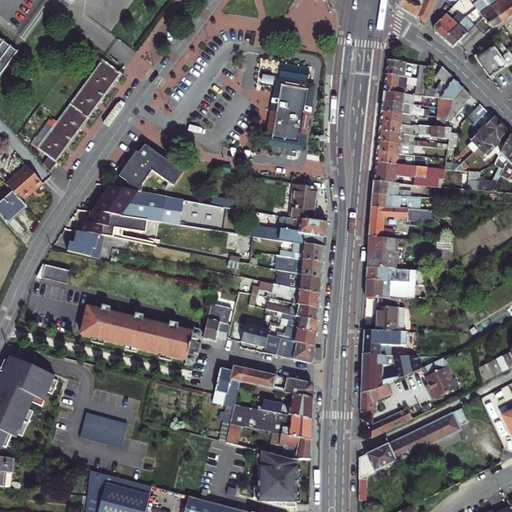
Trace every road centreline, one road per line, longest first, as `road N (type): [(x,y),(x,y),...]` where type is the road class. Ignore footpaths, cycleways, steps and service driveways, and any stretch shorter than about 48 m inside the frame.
road 1 (residential): [(0,328),(49,230),(212,0)]
road 2 (primary): [(348,2),(328,377)]
road 3 (primary): [(346,378),(360,150)]
road 4 (tertiary): [(378,13),(445,56),(511,121)]
road 5 (residential): [(328,377),(211,354),(204,379)]
road 6 (primary): [(360,150),(363,8)]
road 7 (primary): [(360,150),(378,13)]
road 8 (primary): [(328,377),(324,511)]
road 9 (primary): [(342,511),(346,378)]
